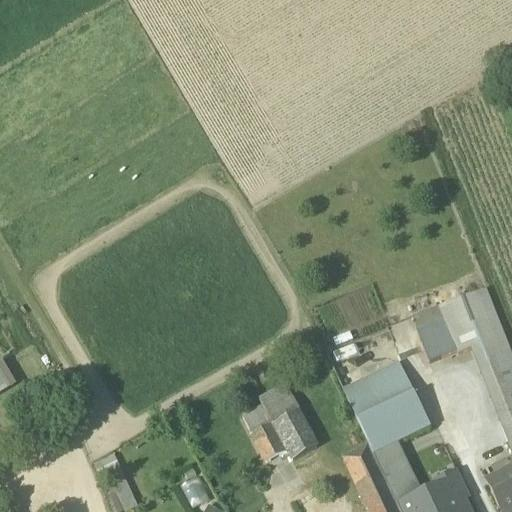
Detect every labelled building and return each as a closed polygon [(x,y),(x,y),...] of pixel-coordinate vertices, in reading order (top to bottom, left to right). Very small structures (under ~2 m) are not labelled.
[(511,362),(485,293),(438,311),(456,356),(457,360),(471,355),(511,460),(511,362)] [(428,367),(456,356),(438,311),(411,322),(428,367)] [(339,389),(356,426),(413,399),(395,361),(339,389)] [(0,364),(0,401),(16,391),(0,364)] [(286,462),(292,473),(321,457),(300,414),(291,397),(262,411),(266,420),(246,431),(250,439),(270,429),(285,457),(266,467),(268,471),(286,462)] [(430,432),(413,399),(356,426),(367,450),(372,460),(395,449),(430,432)] [(250,439),(266,467),(285,457),(270,429),(250,439)] [(383,484),(403,474),(406,473),(395,449),(372,460),(383,484)] [(396,511),(383,484),(372,460),(367,450),(343,465),(365,511),(396,511)] [(136,511),(114,460),(93,470),(97,480),(106,476),(121,511),(136,511)] [(396,511),(465,511),(462,504),(467,501),(456,478),(434,488),(436,494),(416,503),(403,474),(383,484),(396,511)] [(511,511),(511,474),(486,488),(497,511),(511,511)]
